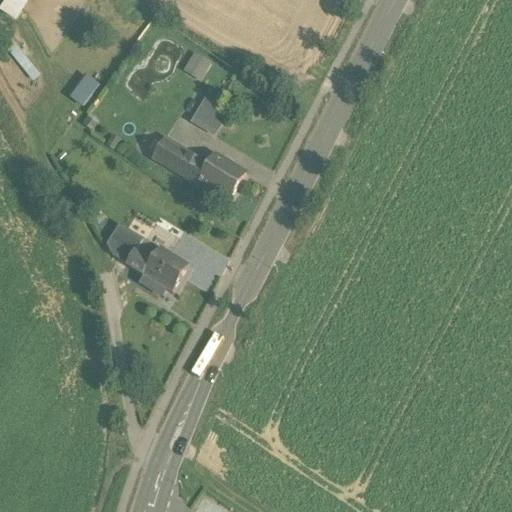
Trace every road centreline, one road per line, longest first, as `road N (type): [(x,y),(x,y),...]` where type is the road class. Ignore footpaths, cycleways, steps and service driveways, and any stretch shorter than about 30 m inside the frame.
road 1 (tertiary): [(149,511),(163,458),(393,0)]
road 2 (track): [(105,277),(132,436),(138,448),(163,458)]
